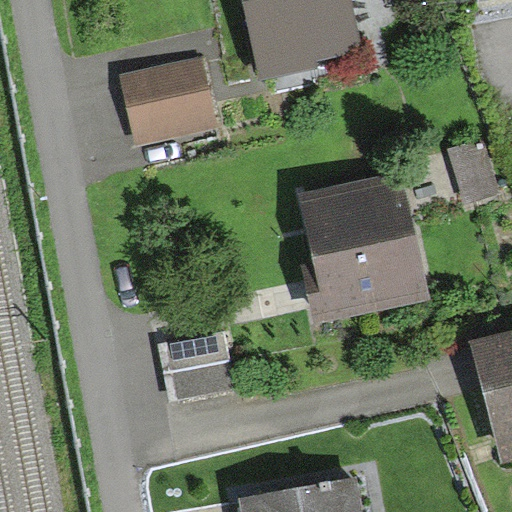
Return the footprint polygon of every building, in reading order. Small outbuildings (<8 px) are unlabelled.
[(347,0),(243,0),(263,84),(315,72),(312,59),(358,48),(347,0)] [(198,67),(124,83),(139,148),(212,131),(198,67)] [(499,195),(484,145),(451,154),(465,204),(499,195)] [(402,173),(300,193),(315,269),(305,271),(316,326),(428,304),(402,173)] [(234,392),(225,339),(161,349),(170,402),(234,392)] [(511,459),(511,339),(470,351),(500,463),(511,459)] [(355,511),(351,486),(242,505),(243,511),(355,511)]
